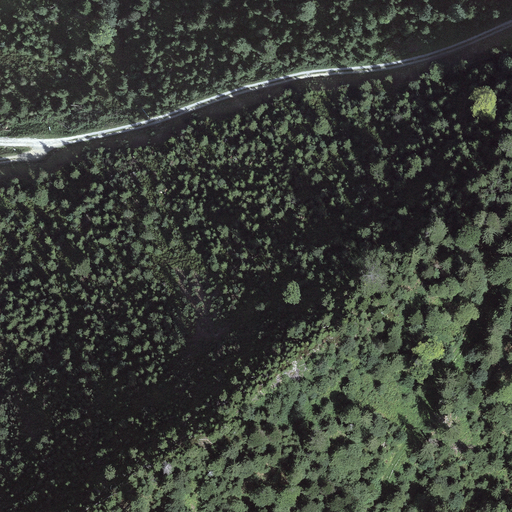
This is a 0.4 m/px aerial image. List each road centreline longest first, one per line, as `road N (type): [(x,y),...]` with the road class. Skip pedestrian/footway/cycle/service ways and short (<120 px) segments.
road 1 (track): [(0,143),(66,142),(131,129),(255,85),(444,52),(511,22)]
road 2 (track): [(511,268),(439,378),(372,511)]
